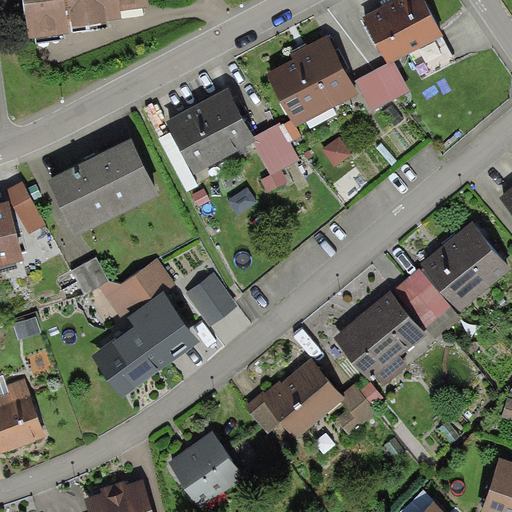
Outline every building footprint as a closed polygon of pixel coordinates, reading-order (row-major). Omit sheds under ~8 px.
[(22,0),(27,43),(72,39),(71,29),(124,24),(123,16),(149,13),(147,0),(22,0)] [(385,38),(376,42),(388,66),(443,38),(423,0),(405,0),(374,16),(385,38)] [(296,66),(270,79),(293,125),(356,94),(329,38),(292,57),(296,66)] [(392,66),(356,85),(372,116),(408,96),(392,66)] [(231,95),(169,131),(196,178),(253,145),(258,142),(231,95)] [(400,122),(389,109),(381,116),(392,129),(400,122)] [(299,140),(289,124),(280,129),(290,145),(299,140)] [(258,142),(253,145),(273,178),(280,174),(300,162),(290,145),(280,129),(258,142)] [(350,158),(337,140),(321,152),(334,170),(350,158)] [(133,142),(52,183),(76,229),(157,188),(133,142)] [(280,174),(273,178),(261,185),(267,195),(287,184),(280,174)] [(22,186),(4,195),(27,237),(45,228),(22,186)] [(0,271),(24,265),(6,205),(0,206),(0,271)] [(511,272),(470,225),(416,272),(457,319),(511,272)] [(94,259),(70,273),(85,299),(97,292),(109,285),(94,259)] [(122,289),(139,310),(142,314),(175,287),(155,262),(122,289)] [(214,270),(188,290),(212,321),(238,301),(214,270)] [(457,319),(416,272),(391,294),(394,298),(428,336),(433,342),(457,319)] [(109,285),(97,292),(119,321),(139,310),(122,289),(109,285)] [(338,348),(345,356),(369,384),(374,379),(383,389),(406,370),(398,362),(428,336),(394,298),(338,348)] [(190,341),(162,305),(135,326),(139,330),(164,362),(190,341)] [(32,320),(13,327),(18,342),(38,335),(32,320)] [(164,362),(139,330),(99,362),(129,399),(168,367),(164,362)] [(340,398),(312,364),(269,399),(264,394),(245,410),(267,437),(281,425),(295,442),(306,433),(317,447),(332,434),(320,418),(338,404),(341,400),(340,398)] [(0,381),(0,420),(30,411),(21,381),(4,386),(3,381),(0,381)] [(382,403),(370,387),(359,396),(372,411),(382,403)] [(341,400),(338,404),(348,417),(337,424),(348,437),(375,415),(372,411),(359,396),(353,388),(340,398),(341,400)] [(511,403),(506,402),(502,423),(511,425),(511,403)] [(34,416),(0,428),(0,460),(44,444),(34,416)] [(239,463),(213,428),(169,460),(196,495),(239,463)] [(511,511),(511,468),(500,465),(486,511),(511,511)] [(102,499),(83,505),(84,511),(149,511),(141,487),(124,492),(122,486),(100,493),(102,499)]
